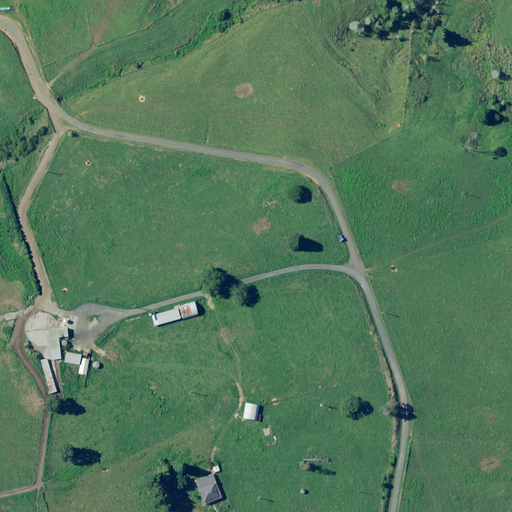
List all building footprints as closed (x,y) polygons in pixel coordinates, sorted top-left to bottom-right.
[(314,226),(316,233),(327,230),(326,224),(314,226)] [(198,314),(195,302),(179,306),(182,319),(198,314)] [(155,315),(151,316),(154,326),(180,319),(177,308),(160,313),(155,315)] [(68,336),(67,328),(58,329),(59,338),(68,336)] [(57,339),(56,329),(48,330),(52,360),(61,359),(58,339),(57,339)] [(83,356),(82,355),(66,353),(65,362),(80,365),(79,371),(87,372),(90,357),(88,357),(90,350),(84,349),(83,356)] [(58,391),(49,358),(41,361),(50,394),(58,391)] [(257,406),(245,404),(243,419),(255,421),(257,406)] [(221,498),(213,474),(196,480),(204,504),(221,498)]
